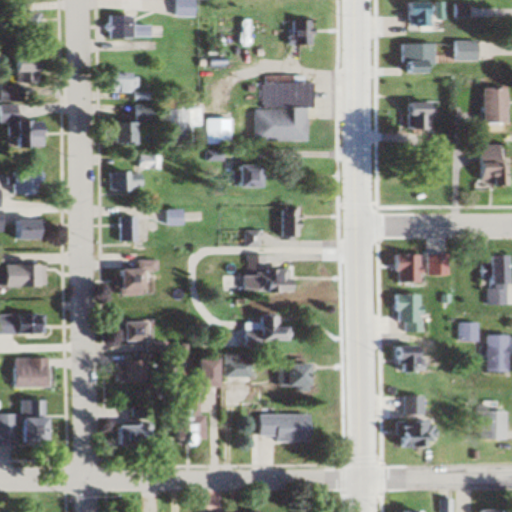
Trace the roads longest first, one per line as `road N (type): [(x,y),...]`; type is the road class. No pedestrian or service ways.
road 1 (primary): [(364,511),(354,0)]
road 2 (residential): [(86,511),(79,0)]
road 3 (residential): [(364,472),(0,479)]
road 4 (residential): [(511,224),(358,226)]
road 5 (residential): [(511,475),(364,472)]
